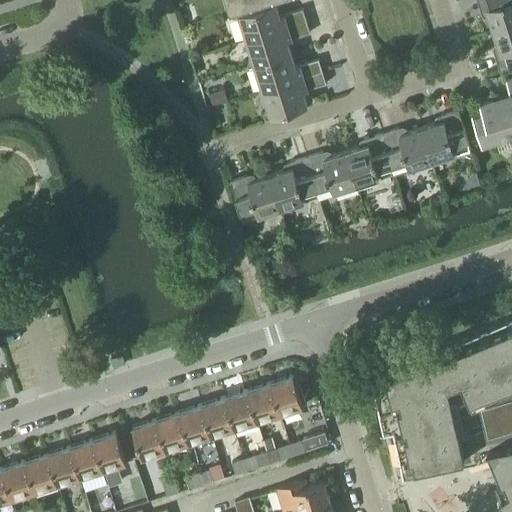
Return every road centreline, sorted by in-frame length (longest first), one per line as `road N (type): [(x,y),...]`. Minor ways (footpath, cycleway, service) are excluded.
road 1 (residential): [(0,427),(316,328)]
road 2 (residential): [(316,328),(511,259)]
road 3 (residential): [(374,511),(316,328)]
road 4 (residential): [(437,0),(462,78),(371,107)]
